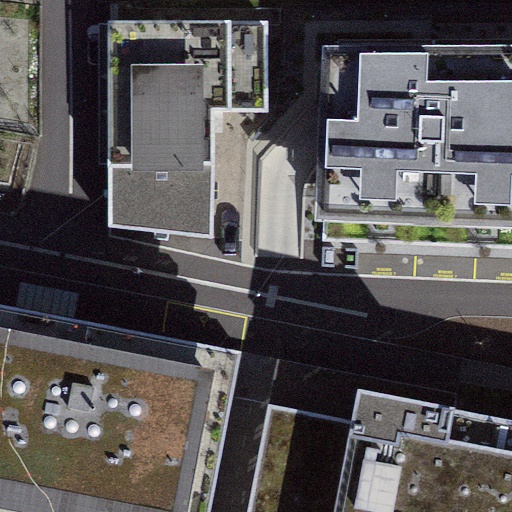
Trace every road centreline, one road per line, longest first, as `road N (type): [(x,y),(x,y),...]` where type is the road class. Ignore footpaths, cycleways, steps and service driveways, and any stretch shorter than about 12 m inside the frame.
road 1 (residential): [(72,256),(273,295),(511,301)]
road 2 (residential): [(62,0),(72,256)]
